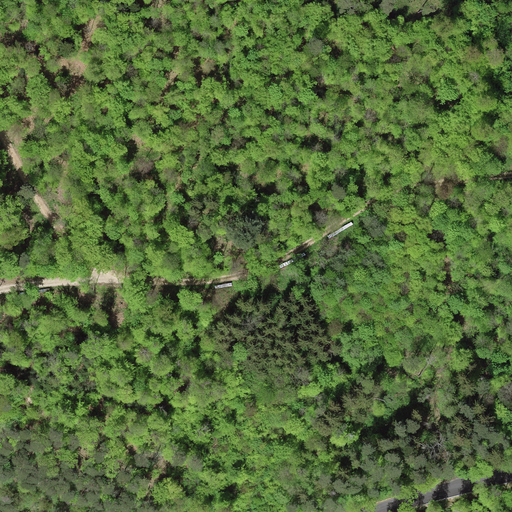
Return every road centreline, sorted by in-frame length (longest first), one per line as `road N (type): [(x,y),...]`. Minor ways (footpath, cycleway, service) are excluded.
road 1 (track): [(511,173),(393,194),(273,265),(223,279),(0,290)]
road 2 (track): [(0,136),(42,207),(103,279)]
road 3 (tertiary): [(394,511),(511,472)]
